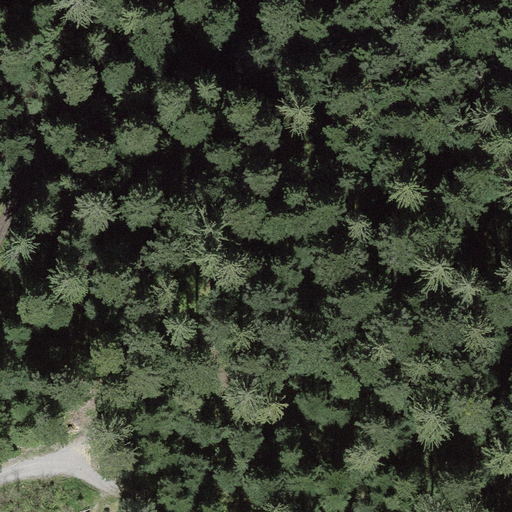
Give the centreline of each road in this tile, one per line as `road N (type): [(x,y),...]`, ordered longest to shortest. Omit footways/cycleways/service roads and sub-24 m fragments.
road 1 (track): [(507,511),(266,416),(191,347),(0,475)]
road 2 (track): [(0,117),(191,347)]
